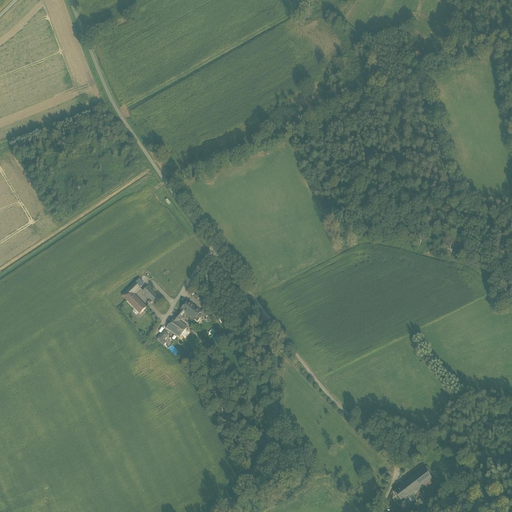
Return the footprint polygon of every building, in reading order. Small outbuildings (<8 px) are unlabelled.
[(144,284),(139,279),(135,283),(140,288),(144,284)] [(135,283),(122,296),(127,301),(134,295),(140,289),(140,288),(135,283)] [(157,297),(147,287),(143,292),(153,302),(157,297)] [(147,308),(134,295),(127,301),(140,314),(147,308)] [(200,313),(188,302),(182,310),(185,313),(194,320),(197,316),(200,313)] [(205,309),(201,313),(206,318),(210,313),(205,309)] [(179,320),(175,317),(166,329),(179,337),(181,335),(185,330),(187,328),(179,322),(180,320),(179,320)] [(216,335),(212,339),(215,343),(220,339),(216,335)] [(394,492),(402,503),(436,478),(427,467),(394,492)]
